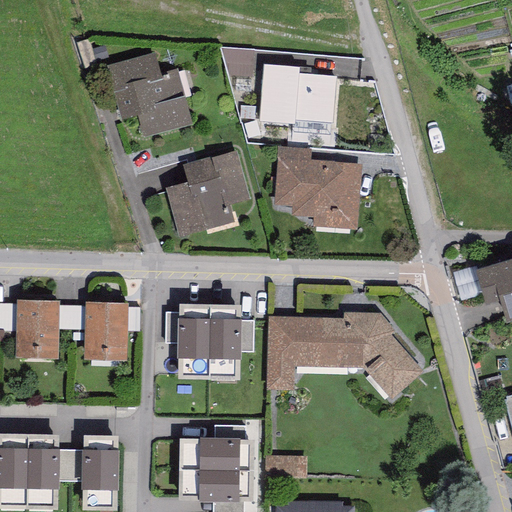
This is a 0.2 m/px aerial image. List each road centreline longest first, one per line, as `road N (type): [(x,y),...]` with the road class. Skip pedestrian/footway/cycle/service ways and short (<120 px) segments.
road 1 (residential): [(434,273),(0,258)]
road 2 (residential): [(369,0),(434,273)]
road 3 (residential): [(434,273),(500,511)]
